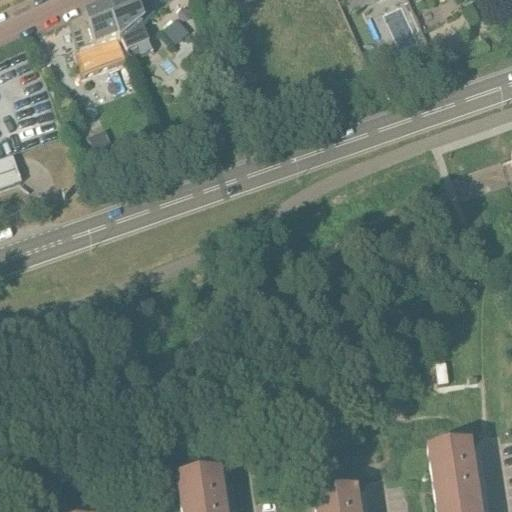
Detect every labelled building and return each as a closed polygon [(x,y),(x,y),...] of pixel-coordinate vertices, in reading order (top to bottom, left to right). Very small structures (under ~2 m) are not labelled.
[(146,25),(154,15),(147,0),(128,0),(109,8),(119,44),(120,47),(122,45),(126,55),(148,46),(141,30),(146,26),(146,25)] [(120,47),(119,44),(109,8),(71,24),(80,54),(95,50),(96,52),(100,74),(125,64),(120,47)] [(131,149),(126,139),(113,145),(118,155),(131,149)] [(115,159),(112,152),(100,158),(108,162),(115,159)] [(0,194),(20,187),(15,173),(12,162),(0,166),(0,194)] [(435,511),(480,511),(471,450),(427,457),(435,511)] [(181,511),(226,511),(221,478),(177,485),(181,511)] [(314,511),(359,511),(357,496),(313,502),(314,511)]
